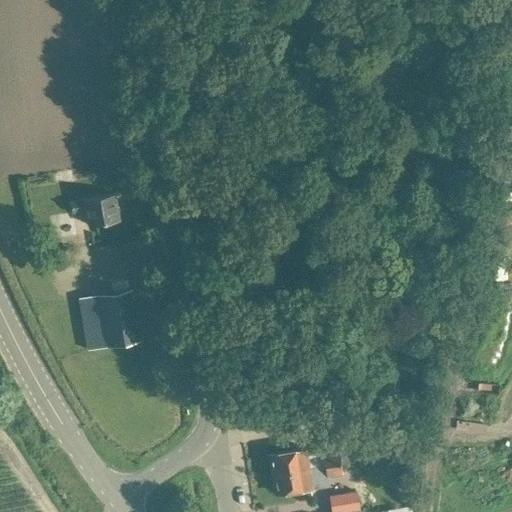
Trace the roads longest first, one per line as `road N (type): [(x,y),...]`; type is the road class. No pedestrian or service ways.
road 1 (unclassified): [(213,436),(136,0)]
road 2 (unclassified): [(118,511),(52,423),(0,321)]
road 3 (unclassified): [(118,511),(213,436)]
